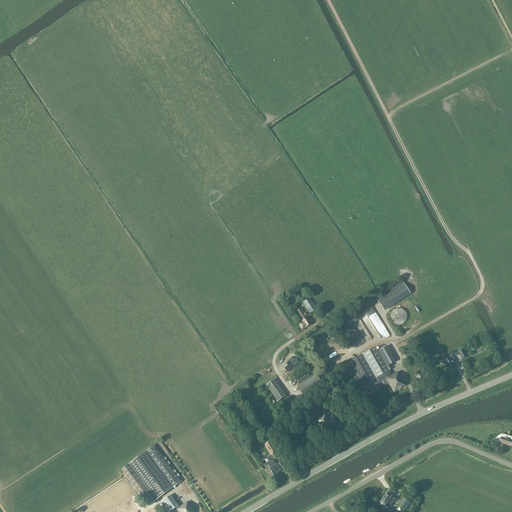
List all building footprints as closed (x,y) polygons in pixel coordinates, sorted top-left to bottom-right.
[(403,282),(377,300),(382,308),(409,290),(407,286),(404,283),(404,282),(403,282)] [(303,303),(310,313),(317,309),(309,298),(303,303)] [(408,317),(408,316),(408,314),(407,312),(406,311),(405,310),(404,309),(402,309),(400,308),(398,308),(397,309),(395,310),(393,311),(392,312),(391,314),(391,315),(391,317),(391,319),(391,321),(392,322),(393,323),(395,325),(396,325),(398,326),(399,326),(401,326),(402,326),(404,325),(405,324),(407,322),(408,321),(408,319),(408,317)] [(301,309),(299,311),(296,312),(303,322),(299,325),(302,330),(306,327),(311,324),(308,319),(307,319),(301,309)] [(401,390),(402,389),(406,386),(399,372),(395,374),(395,373),(391,376),(386,367),(396,362),(387,346),(377,351),(375,347),(361,355),(362,356),(348,363),(367,397),(382,389),(382,388),(383,388),(383,387),(389,384),(394,393),(399,390),(401,390)] [(463,349),(458,352),(459,355),(462,359),(467,356),(463,349)] [(449,371),(456,368),(452,361),(455,360),(452,354),(447,357),(448,359),(444,362),(449,371)] [(298,387),(301,392),(305,398),(323,385),(316,374),(298,387)] [(266,385),(278,402),(286,396),(274,379),(266,385)] [(293,412),(293,411),(294,410),(294,409),(293,408),(293,407),(292,405),(291,405),(290,404),(289,404),(287,403),(286,404),(285,404),(283,405),(282,406),(282,408),(281,409),(281,410),(282,412),(283,413),(284,414),(285,415),(287,416),(288,416),(289,415),(291,415),(292,414),(293,413),(293,412)] [(319,420),(315,422),(322,432),(333,425),(333,424),(336,422),(332,416),(329,418),(324,411),(320,414),(321,417),(318,419),(319,420)] [(310,424),(305,428),(307,431),(305,432),(308,435),(314,431),(312,427),(310,424)] [(497,437),(500,442),(499,443),(511,447),(511,442),(511,440),(511,441),(511,438),(511,437),(502,434),(497,437)] [(265,445),(271,455),(277,451),(271,441),(265,445)] [(121,470),(144,500),(148,506),(181,482),(154,446),(121,470)] [(271,468),(270,469),(274,475),(283,469),(279,463),(276,464),(273,459),(271,460),(267,463),(271,468)] [(388,508),(395,499),(391,497),(391,496),(386,493),(379,503),(384,506),(388,508)] [(160,503),(167,511),(195,511),(188,502),(185,504),(185,503),(179,508),(178,506),(170,495),(160,503)] [(403,498),(398,505),(405,510),(409,505),(410,503),(406,500),(403,498)]
